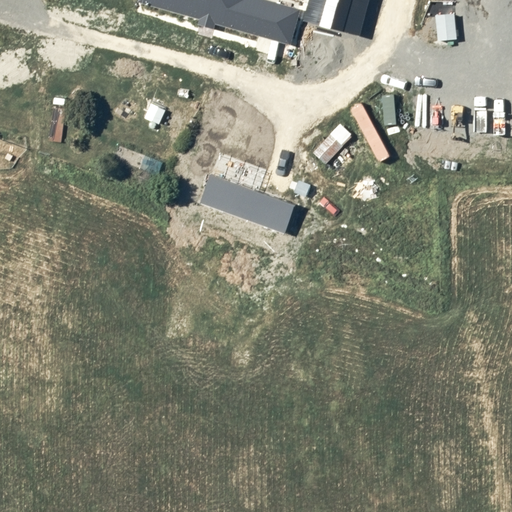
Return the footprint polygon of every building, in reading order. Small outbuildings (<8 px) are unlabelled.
[(213,30),(215,24),(291,45),(300,9),(267,0),(139,0),(139,4),(202,21),(200,27),(213,30)] [(456,15),(438,17),(440,42),(458,40),(456,15)] [(487,37),(469,37),(470,59),(487,59),(487,37)] [(461,81),(462,65),(440,63),(439,79),(461,81)] [(353,135),(340,124),(314,152),(327,164),(353,135)]
